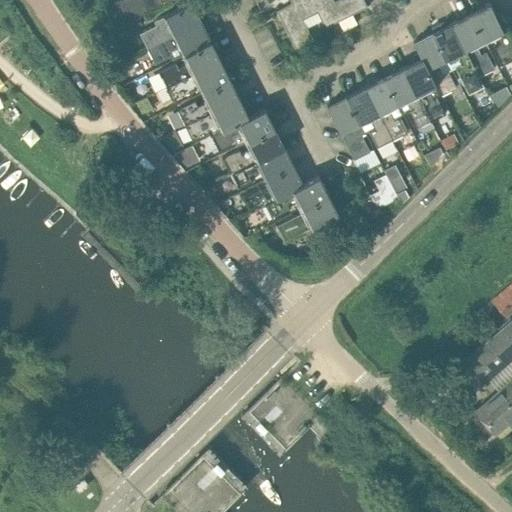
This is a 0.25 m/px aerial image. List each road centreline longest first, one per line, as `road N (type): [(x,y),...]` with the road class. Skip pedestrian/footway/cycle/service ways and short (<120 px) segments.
road 1 (unclassified): [(306,323),(131,127),(39,0)]
road 2 (residential): [(437,0),(312,85),(284,89),(262,76),(221,0)]
road 3 (tertiary): [(306,323),(511,119)]
road 4 (unclassified): [(511,511),(306,323)]
road 5 (tertiary): [(110,511),(306,323)]
road 6 (track): [(126,495),(0,368)]
